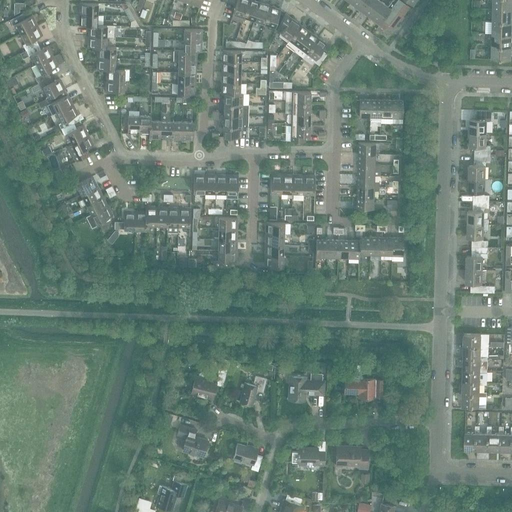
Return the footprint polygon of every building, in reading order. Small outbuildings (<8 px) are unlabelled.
[(241,22),(244,16),(248,0),(236,0),(231,18),(241,22)] [(254,19),(260,2),(253,0),(248,0),(244,16),(254,19)] [(359,8),(365,0),(349,0),(349,1),(359,8)] [(371,17),(382,1),(380,0),(365,0),(359,8),(371,17)] [(390,7),(395,0),(390,0),(387,5),(382,1),(371,17),(379,23),(391,8),(390,7)] [(379,23),(378,24),(384,29),(388,24),(393,28),(409,6),(401,0),(395,0),(390,7),(391,8),(379,23)] [(511,8),(511,0),(492,0),(493,8),(511,8)] [(79,13),(97,14),(97,3),(80,2),(79,13)] [(264,23),(270,6),(260,2),(254,19),(264,23)] [(270,6),(264,23),(274,26),(280,9),(270,6)] [(511,21),(511,17),(511,8),(493,8),(492,20),(511,21)] [(21,33),(37,25),(31,15),(25,18),(22,13),(10,19),(12,25),(16,23),(21,33)] [(97,25),(97,24),(97,14),(79,13),(79,25),(89,25),(97,25)] [(289,39),(300,24),(285,13),(278,26),(283,29),(280,32),(289,39)] [(511,33),(511,21),(492,20),(492,32),(511,33)] [(89,35),(106,36),(106,25),(97,24),(97,25),(89,25),(89,35)] [(298,45),(309,30),(300,24),(289,39),(285,44),(294,51),(298,45)] [(25,50),(38,44),(35,38),(42,35),(37,25),(21,33),(26,43),(23,45),(25,50)] [(183,40),(201,40),(202,29),(184,29),(183,40)] [(302,57),(317,37),(309,30),(298,45),(306,51),(302,57)] [(511,45),(511,33),(492,32),(492,45),(511,45)] [(106,46),(106,36),(89,35),(88,47),(98,47),(106,47),(106,46)] [(317,37),(302,57),(311,64),(314,61),(319,65),(327,53),(322,49),(326,43),(317,37)] [(244,47),(247,39),(245,43),(239,41),(235,41),(235,46),(244,47)] [(258,48),(258,41),(253,41),(247,39),(244,47),(258,48)] [(201,51),(201,40),(183,40),(183,50),(196,51),(201,51)] [(36,64),(52,56),(47,46),(41,49),(38,44),(25,50),(28,56),(31,54),(36,64)] [(511,58),(511,45),(492,45),(491,58),(511,58)] [(97,57),(115,58),(115,46),(106,46),(106,47),(98,47),(97,57)] [(183,50),(179,49),(173,49),(173,61),(178,61),(196,62),(196,51),(183,50)] [(222,60),(240,61),(241,50),(222,49),(222,60)] [(74,72),(66,51),(58,54),(66,75),(74,72)] [(38,83),(50,76),(47,71),(57,66),(52,56),(36,64),(30,67),(36,77),(35,77),(38,83)] [(115,68),(115,58),(97,57),(97,69),(107,69),(107,68),(115,69),(115,68)] [(240,71),(240,61),(222,60),(222,71),(240,71)] [(196,72),(196,62),(178,61),(178,72),(196,72)] [(106,79),(124,80),(128,80),(129,68),(115,68),(115,69),(107,68),(107,69),(106,79)] [(240,82),(240,71),(222,71),(221,82),(240,82)] [(196,83),(196,72),(178,72),(178,83),(196,83)] [(48,97),(58,92),(64,88),(59,78),(53,82),(50,76),(38,83),(31,86),(35,91),(40,88),(43,87),(48,97)] [(123,91),(124,80),(106,79),(106,91),(123,91)] [(240,93),(240,82),(221,82),(221,93),(224,93),(240,93)] [(195,94),(196,83),(178,83),(177,94),(195,94)] [(265,94),(266,83),(259,83),(259,87),(255,87),(255,93),(265,94)] [(291,101),(310,102),(310,91),(292,90),(291,101)] [(56,112),(72,104),(67,94),(61,97),(58,92),(48,97),(45,98),(48,104),(47,105),(52,114),(56,112)] [(224,93),(224,104),(242,104),(243,93),(240,93),(224,93)] [(369,116),(369,98),(359,98),(358,115),(369,116)] [(380,116),(380,99),(369,98),(369,116),(369,120),(380,120),(380,116)] [(79,99),(72,103),(78,113),(85,109),(79,99)] [(391,116),(391,99),(380,99),(380,116),(391,116)] [(391,99),(391,116),(391,122),(402,123),(403,99),(391,99)] [(310,113),(310,102),(291,101),(291,112),(310,113)] [(61,129),(74,123),(71,117),(78,114),(72,104),(56,112),(61,122),(58,124),(61,129)] [(248,104),(242,104),(224,104),(224,115),(247,115),(248,104)] [(470,132),(487,132),(487,119),(491,119),(492,110),(476,109),(476,119),(471,119),(470,132)] [(309,123),(310,113),(291,112),(291,114),(288,114),(286,115),(286,120),(288,122),(291,122),(291,123),(309,123)] [(139,133),(139,115),(128,115),(127,133),(139,133)] [(150,120),(150,116),(139,115),(139,133),(149,133),(150,120)] [(247,126),(247,115),(224,115),(223,125),(242,126),(247,126)] [(161,121),(150,120),(149,133),(149,138),(160,138),(161,121)] [(171,138),(171,121),(161,121),(160,138),(171,138)] [(182,139),(182,121),(171,121),(171,138),(182,139)] [(182,121),(182,139),(193,139),(193,122),(182,121)] [(72,143),(88,135),(83,124),(76,128),(74,123),(61,129),(64,135),(67,133),(72,143)] [(309,134),(309,123),(291,123),(291,125),(285,125),(285,134),(290,134),(290,140),(305,140),(305,134),(309,134)] [(241,137),(242,126),(223,125),(223,136),(241,137)] [(261,129),(246,128),(246,137),(252,137),(251,143),(260,143),(261,129)] [(486,144),(487,132),(470,132),(470,145),(475,145),(475,155),(490,155),(491,144),(486,144)] [(88,135),(72,143),(67,145),(72,156),(74,154),(77,160),(89,153),(87,148),(93,145),(88,135)] [(357,153),(378,153),(378,142),(357,142),(357,153)] [(96,145),(90,148),(92,154),(98,151),(96,145)] [(378,154),(378,153),(357,153),(357,164),(374,164),(374,153),(378,154)] [(490,161),(490,155),(475,155),(474,164),(469,164),(469,177),(485,178),(486,165),(485,165),(485,161),(490,161)] [(380,164),(374,164),(357,164),(356,174),(373,175),(380,175),(380,164)] [(60,168),(52,172),(59,185),(66,181),(60,168)] [(204,192),(204,175),(193,174),(193,191),(204,192)] [(281,192),(282,175),(270,174),(270,191),(281,192)] [(373,181),(373,175),(356,174),(356,185),(378,186),(378,181),(373,181)] [(215,192),(216,175),(204,175),(204,192),(215,192)] [(226,192),(226,175),(216,175),(215,192),(226,192)] [(226,175),(226,192),(237,193),(238,176),(226,175)] [(292,192),(292,175),(282,175),(281,192),(292,192)] [(303,192),(304,175),(292,175),(292,192),(303,192)] [(304,175),(303,192),(314,193),(315,176),(304,175)] [(81,194),(96,186),(91,176),(76,184),(81,194)] [(485,191),(485,178),(469,177),(469,190),(473,190),(473,194),(473,200),(489,201),(489,194),(484,194),(484,191),(485,191)] [(378,190),(378,186),(356,185),(356,196),(373,197),(373,190),(378,190)] [(86,203),(101,196),(96,186),(81,194),(83,198),(77,201),(80,207),(86,203)] [(91,213),(106,206),(101,196),(86,203),(91,213)] [(372,208),(373,197),(356,196),(355,207),(372,208)] [(386,208),(397,208),(397,200),(386,199),(386,208)] [(489,207),(489,201),(473,200),(473,207),(473,210),(468,210),(468,223),(488,223),(488,218),(484,218),(484,210),(484,207),(489,207)] [(102,220),(111,215),(106,206),(91,213),(86,216),(92,227),(103,222),(102,220)] [(156,225),(157,207),(146,207),(146,212),(145,225),(146,225),(156,225)] [(167,225),(168,208),(157,207),(156,225),(167,225)] [(178,226),(178,208),(168,208),(167,225),(178,226)] [(178,208),(178,226),(189,226),(190,208),(178,208)] [(134,229),(135,211),(124,211),(123,221),(119,221),(119,228),(134,229)] [(146,212),(135,211),(134,229),(146,229),(146,225),(145,225),(146,212)] [(218,227),(236,228),(236,217),(218,216),(218,227)] [(266,233),(283,233),(284,222),(267,221),(266,233)] [(488,229),(488,223),(468,223),(467,236),(472,236),(472,246),(488,246),(488,240),(484,240),(484,236),(484,229),(488,229)] [(381,254),(382,224),(376,224),(376,231),(381,231),(381,236),(370,236),(370,253),(381,254)] [(392,254),(392,237),(383,236),(383,234),(386,234),(386,225),(382,224),(381,254),(392,254)] [(235,239),(236,228),(218,227),(218,238),(235,239)] [(283,244),(283,233),(266,233),(266,244),(283,244)] [(370,253),(370,236),(360,236),(359,240),(360,240),(359,253),(370,253)] [(392,237),(392,254),(403,254),(403,237),(392,237)] [(235,250),(235,239),(218,238),(218,249),(235,250)] [(326,256),(327,239),(316,239),(315,255),(326,256)] [(337,256),(338,239),(327,239),(326,256),(337,256)] [(348,257),(348,240),(338,239),(337,256),(348,257)] [(360,240),(359,240),(348,240),(348,257),(359,257),(359,253),(360,240)] [(283,255),(283,244),(266,244),(266,255),(283,255)] [(488,253),(488,246),(472,246),(472,252),(472,256),(467,255),(466,268),(483,269),(483,256),(488,256),(488,253)] [(235,261),(235,250),(218,249),(217,260),(217,261),(229,261),(235,261)] [(283,266),(283,255),(266,255),(265,266),(283,266)] [(486,269),(483,269),(466,268),(466,282),(471,282),(471,291),(494,292),(495,285),(482,285),(482,282),(486,282),(486,269)] [(480,347),(487,348),(488,333),(464,333),(464,345),(480,345),(480,347)] [(487,360),(487,348),(480,347),(480,345),(464,345),(463,357),(480,357),(480,360),(487,360)] [(487,372),(487,360),(480,360),(480,357),(463,357),(463,369),(479,369),(479,372),(487,372)] [(216,383),(223,385),(230,360),(222,358),(219,370),(216,381),(206,379),(206,376),(205,373),(202,372),(199,374),(198,377),(195,376),(190,392),(212,398),(216,383)] [(374,379),(359,378),(360,365),(354,365),(354,378),(344,378),(344,393),(359,394),(359,398),(374,398),(374,397),(382,398),(382,380),(374,380),(374,379)] [(486,384),(487,372),(479,372),(479,369),(463,369),(463,381),(479,381),(479,384),(486,384)] [(323,382),(321,382),(322,373),(310,372),(310,381),(305,381),(305,377),(291,376),(290,384),(289,384),(288,400),(304,401),(304,392),(310,392),(309,394),(323,395),(323,382)] [(256,390),(262,392),(266,378),(255,375),(253,384),(244,382),(239,401),(251,405),(256,390)] [(479,391),(479,384),(479,381),(463,381),(463,393),(479,394),(479,396),(486,396),(486,391),(479,391)] [(486,408),(486,396),(479,396),(479,394),(463,393),(462,405),(478,405),(478,408),(486,408)] [(182,450),(203,456),(208,440),(195,436),(197,429),(180,424),(177,434),(186,437),(182,450)] [(477,432),(480,432),(480,425),(475,425),(475,432),(465,432),(465,449),(477,449),(477,432)] [(489,433),(492,433),(492,425),(487,425),(487,433),(480,432),(477,432),(477,449),(489,449),(489,433)] [(504,433),(504,426),(499,426),(499,433),(492,433),(489,433),(489,449),(501,450),(501,433),(504,433)] [(511,426),(504,426),(504,433),(501,433),(501,450),(511,449),(511,426)] [(251,446),(251,447),(237,443),(233,458),(252,463),(251,468),(257,470),(261,456),(256,455),(258,448),(251,446)] [(359,468),(368,468),(368,449),(360,449),(360,446),(336,446),(336,466),(342,466),(342,463),(359,463),(359,468)] [(317,464),(323,464),(324,451),(317,450),(317,447),(298,447),(298,451),(291,451),(291,462),(297,462),(317,462),(317,464)] [(251,476),(258,479),(260,473),(253,470),(251,476)] [(360,481),(369,481),(369,473),(360,473),(360,481)] [(176,494),(183,496),(186,484),(174,481),(171,489),(159,485),(157,493),(160,494),(157,505),(171,510),(176,494)] [(303,504),(299,503),(301,498),(286,493),(284,498),(283,498),(281,506),(283,507),(281,511),(298,511),(301,511),(303,504)] [(239,511),(241,509),(246,511),(250,498),(244,496),(241,506),(219,499),(214,511),(239,511)] [(136,511),(141,511),(144,503),(139,502),(136,511)]
